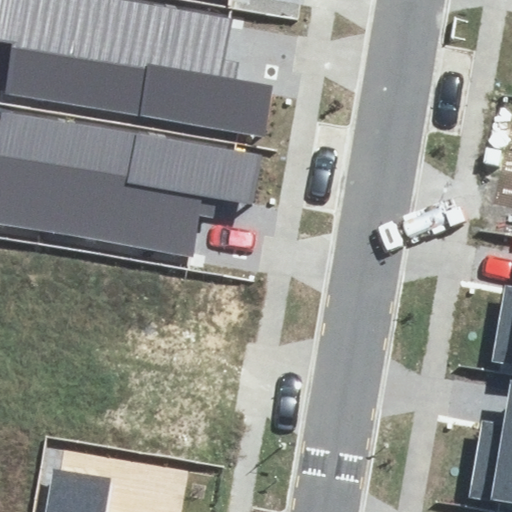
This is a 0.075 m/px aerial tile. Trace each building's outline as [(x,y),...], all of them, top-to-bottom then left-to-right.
[(102,0),(10,0),(4,37),(30,41),(21,90),(264,131),(273,75),(233,68),(240,23),(102,0)] [(0,156),(0,216),(192,248),(200,203),(240,210),(250,154),(7,114),(0,156)] [(511,286),(504,285),(490,361),(511,365),(511,286)] [(479,423),(465,499),(511,508),(511,377),(503,428),(479,423)] [(104,511),(110,482),(44,471),(36,511),(104,511)]
